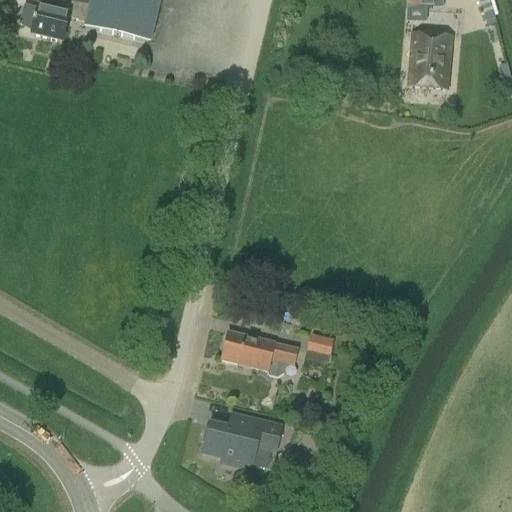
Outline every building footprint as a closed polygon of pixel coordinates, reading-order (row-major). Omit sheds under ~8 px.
[(62,0),(62,1),(57,0),(39,0),(37,9),(23,6),(19,26),(32,33),(31,37),(61,44),(67,18),(87,23),(89,23),(93,0),(62,0)] [(93,0),(89,23),(87,23),(86,29),(147,43),(157,0),(93,0)] [(433,9),(432,0),(406,0),(407,9),(433,9)] [(446,91),(450,40),(411,37),(407,88),(446,91)] [(293,370),(298,351),(227,335),(220,362),(267,373),(266,376),(268,379),(277,381),(284,376),(286,368),(293,370)] [(305,356),(328,362),(333,343),(310,337),(305,356)] [(251,469),(266,473),(271,451),(276,453),(281,431),(232,419),(229,432),(210,427),(209,432),(206,432),(203,444),(206,445),(203,456),(222,461),(221,465),(250,472),(251,469)] [(279,511),(292,511),(295,505),(285,501),(279,511)]
